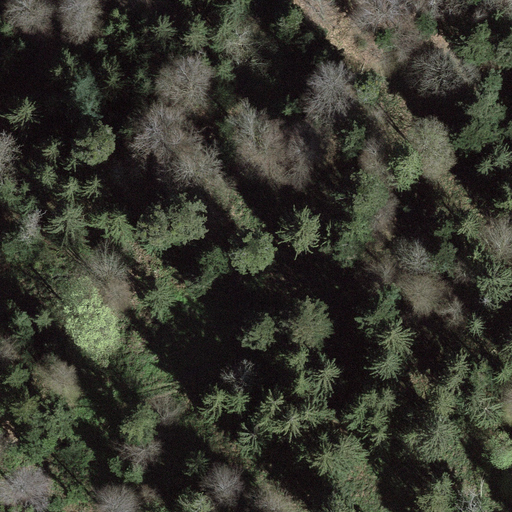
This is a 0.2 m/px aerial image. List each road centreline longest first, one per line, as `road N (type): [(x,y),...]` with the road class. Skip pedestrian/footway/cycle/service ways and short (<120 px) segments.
road 1 (track): [(0,196),(88,228),(263,321),(415,511)]
road 2 (track): [(44,0),(34,59),(0,120)]
